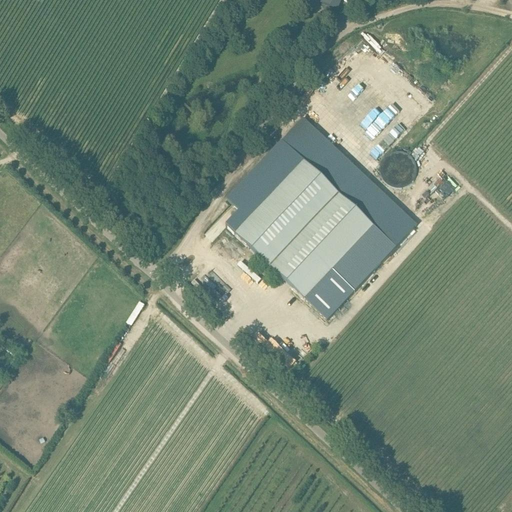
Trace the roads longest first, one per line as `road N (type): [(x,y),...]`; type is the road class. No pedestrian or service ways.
road 1 (unclassified): [(156,279),(329,47),(346,30),(426,3)]
road 2 (unclassified): [(402,511),(156,279)]
road 3 (unclassified): [(156,279),(0,132)]
